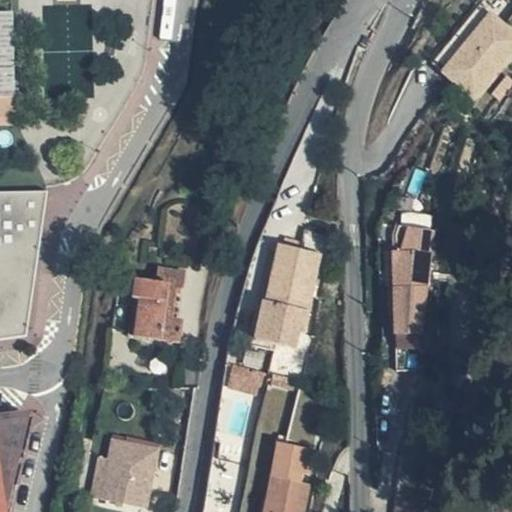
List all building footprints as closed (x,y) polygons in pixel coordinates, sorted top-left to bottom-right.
[(488,76),(511,46),(511,0),(498,0),(457,50),(488,76)] [(0,19),(0,124),(30,123),(27,18),(0,19)] [(30,123),(0,124),(0,132),(30,132),(30,123)] [(415,356),(420,320),(433,217),(396,212),(392,221),(395,356),(415,356)] [(290,233),(279,289),(305,296),(302,316),(312,318),(317,319),(332,243),(312,239),(312,230),(296,227),(295,234),(290,233)] [(177,274),(175,258),(147,257),(147,268),(129,266),(126,323),(178,328),(178,309),(169,308),(169,275),(177,274)] [(276,288),(270,312),(293,315),(291,333),(299,335),(302,316),(305,296),(279,289),(276,288)] [(293,315),(270,312),(267,327),(291,333),(293,315)] [(302,316),(299,335),(309,337),(312,318),(302,316)] [(299,335),(291,333),(287,363),(314,368),(319,339),(309,337),(299,335)] [(246,353),(243,365),(266,370),(273,372),(276,360),(246,353)] [(266,370),(243,365),(240,377),(264,382),(266,370)] [(331,433),(337,407),(298,399),(276,511),(308,511),(311,500),(320,502),(332,443),(321,441),(323,431),(331,433)] [(0,506),(24,428),(0,430),(0,462),(0,464),(0,506)] [(112,449),(105,492),(151,499),(160,438),(115,431),(112,449)] [(95,490),(105,492),(112,449),(102,448),(95,490)]
